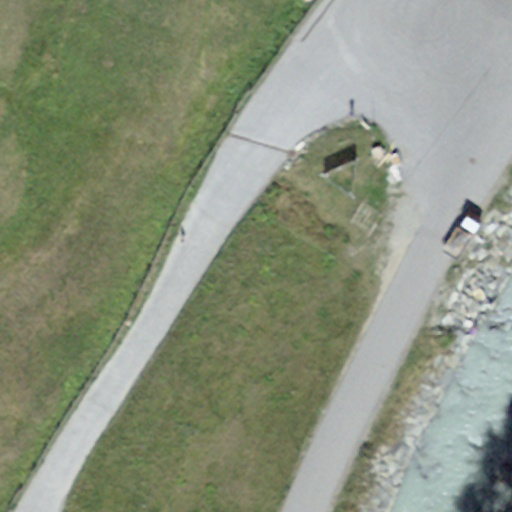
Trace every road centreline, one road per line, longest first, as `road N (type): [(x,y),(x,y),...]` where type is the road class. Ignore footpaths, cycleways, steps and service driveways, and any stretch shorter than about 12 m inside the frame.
road 1 (track): [(344,0),(281,80),(145,331),(32,511)]
road 2 (track): [(305,511),(511,55)]
